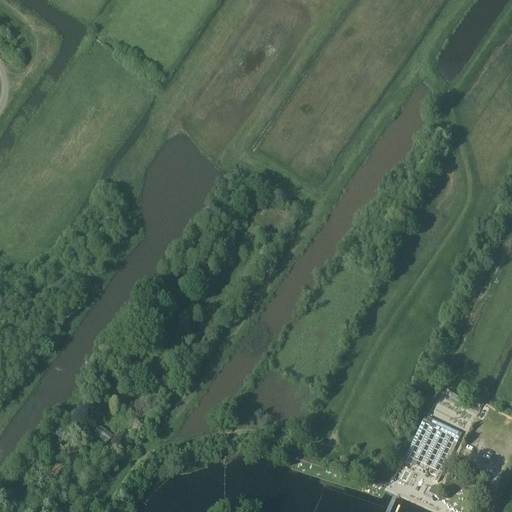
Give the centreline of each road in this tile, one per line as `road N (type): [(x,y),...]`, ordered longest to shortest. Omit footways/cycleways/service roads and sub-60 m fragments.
road 1 (track): [(103,511),(149,453),(244,432),(325,451)]
road 2 (track): [(0,3),(24,20),(37,49),(3,105)]
